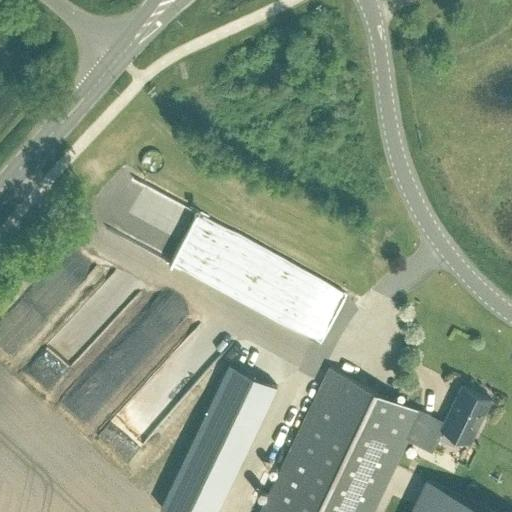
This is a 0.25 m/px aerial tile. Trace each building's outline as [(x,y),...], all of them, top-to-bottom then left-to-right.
[(25,308),(0,334),(0,357),(11,368),(48,329),(25,308)] [(229,360),(161,504),(177,511),(216,511),(277,382),(229,360)] [(332,365),(261,511),(372,511),(408,437),(432,448),(443,427),(471,440),(492,397),(464,384),(447,420),(332,365)] [(72,402),(89,418),(105,401),(88,385),(72,402)] [(407,511),(499,511),(424,477),(407,511)]
